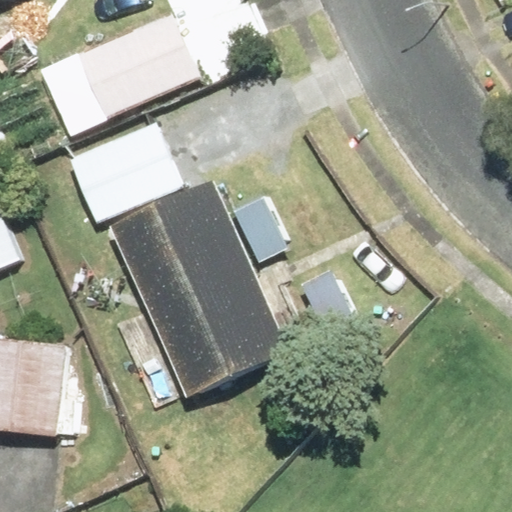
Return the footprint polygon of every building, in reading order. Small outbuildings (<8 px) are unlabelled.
[(176,17),(45,69),(73,138),(204,86),(176,17)] [(156,125),(73,159),(99,223),(182,189),(156,125)] [(219,181),(115,227),(192,401),(297,355),(219,181)] [(4,206),(0,207),(0,271),(27,260),(4,206)] [(0,434),(82,443),(88,387),(70,385),(74,350),(0,342),(0,434)]
